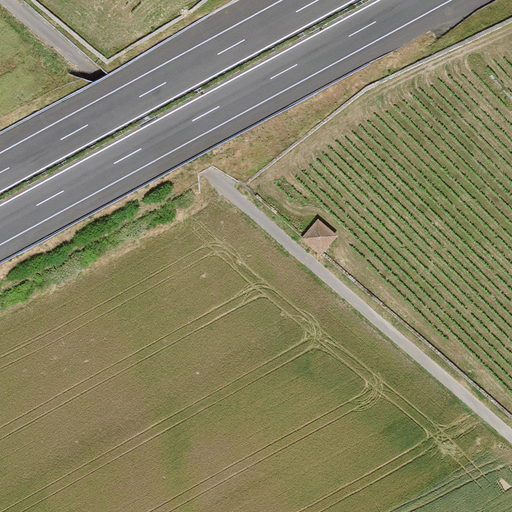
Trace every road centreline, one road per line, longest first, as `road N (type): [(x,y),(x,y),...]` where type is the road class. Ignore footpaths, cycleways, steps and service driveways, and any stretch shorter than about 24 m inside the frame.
road 1 (track): [(8,0),(511,432)]
road 2 (motorway): [(0,227),(417,0)]
road 3 (motorway): [(314,0),(0,171)]
